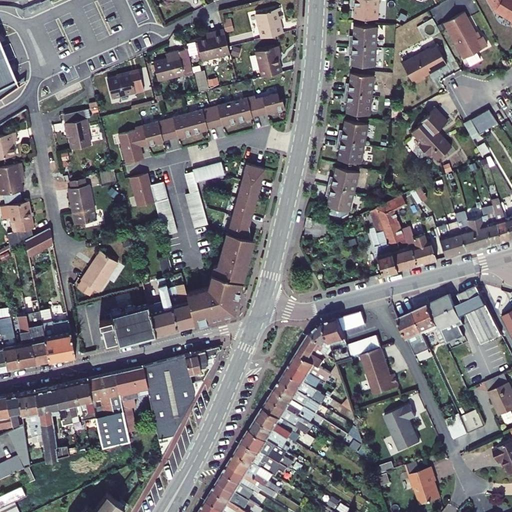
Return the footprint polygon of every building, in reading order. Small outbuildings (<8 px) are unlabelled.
[(379,0),(351,0),(351,7),(355,7),(354,17),(378,18),(379,0)] [(511,22),(511,0),(488,0),(495,11),(511,20),(511,22)] [(28,8),(30,13),(42,8),(40,3),(28,8)] [(255,13),(262,38),(283,32),(279,19),(282,18),(280,7),(255,13)] [(487,45),(482,36),(479,38),(464,11),(444,22),(464,58),(465,57),(469,63),(471,64),(481,58),(477,51),(487,45)] [(349,45),(377,46),(378,26),(353,25),(353,35),(349,34),(349,45)] [(228,46),(224,29),(209,33),(210,36),(203,37),(197,39),(202,60),(230,53),(228,46)] [(0,38),(0,86),(17,78),(0,38)] [(403,62),(414,83),(425,77),(425,75),(447,63),(436,44),(403,62)] [(255,51),(262,76),(281,72),(278,58),(281,57),(278,45),(255,51)] [(377,46),(349,45),(348,55),(352,55),(351,65),(375,66),(377,46)] [(153,62),(158,80),(184,74),(184,73),(192,71),(187,49),(178,51),(170,53),(171,57),(167,58),(153,62)] [(116,73),(117,76),(131,73),(140,71),(139,68),(116,73)] [(207,69),(197,72),(202,89),(212,86),(207,69)] [(107,79),(112,97),(136,91),(144,89),(140,71),(131,73),(117,76),(107,79)] [(345,92),(373,95),(375,75),(351,72),(350,82),(346,82),(345,92)] [(282,99),(279,100),(277,92),(255,98),(259,115),(267,113),(267,114),(285,109),(282,99)] [(373,95),(345,92),(344,102),(347,102),(346,112),(370,115),(373,95)] [(259,115),(255,98),(254,95),(232,101),(237,122),(252,118),(252,117),(259,115)] [(131,105),(132,109),(152,104),(151,101),(131,105)] [(237,122),(232,101),(210,107),(215,126),(222,125),(237,122)] [(215,126),(210,107),(187,113),(193,133),(208,129),(208,128),(215,126)] [(437,159),(452,146),(442,135),(439,135),(436,131),(438,130),(448,120),(436,107),(417,124),(419,125),(411,132),(422,143),(419,145),(429,156),(432,154),(437,159)] [(488,109),(479,114),(488,128),(498,122),(489,109),(488,109)] [(193,133),(187,113),(165,118),(171,138),(178,136),(178,137),(193,133)] [(471,119),(479,133),(488,128),(479,114),(471,119)] [(86,118),(64,122),(66,131),(68,130),(69,136),(72,148),(90,144),(87,127),(88,127),(86,118)] [(171,138),(165,118),(143,124),(148,144),(148,145),(164,141),(163,140),(171,138)] [(338,138),(365,143),(369,123),(345,119),(343,129),(340,128),(338,138)] [(136,129),(135,129),(141,151),(142,151),(141,146),(148,144),(143,124),(135,126),(136,129)] [(126,163),(141,159),(139,152),(141,151),(135,129),(118,133),(126,163)] [(0,157),(16,154),(14,145),(13,140),(15,140),(17,140),(15,132),(0,134),(0,157)] [(365,143),(338,138),(336,148),(340,149),(338,159),(362,163),(365,143)] [(221,161),(214,163),(217,176),(225,174),(222,164),(221,161)] [(20,190),(23,190),(21,182),(20,177),(24,176),(21,162),(0,166),(0,190),(1,194),(3,194),(20,190)] [(265,167),(247,162),(242,180),(259,185),(261,179),(262,179),(265,167)] [(214,163),(207,165),(210,178),(217,176),(214,163)] [(207,165),(199,167),(203,180),(210,178),(207,165)] [(355,191),(360,172),(336,166),(334,176),(330,175),(328,185),(355,191)] [(199,167),(192,168),(193,171),(196,182),(203,180),(199,167)] [(185,173),(190,192),(198,190),(196,182),(193,171),(185,173)] [(154,202),(148,179),(146,180),(144,173),(134,176),(129,177),(138,206),(154,202)] [(69,181),(71,188),(87,185),(85,177),(69,181)] [(151,184),(149,179),(148,179),(154,202),(168,198),(164,180),(163,180),(151,184)] [(259,185),(242,180),(237,197),(256,202),(259,191),(258,190),(259,185)] [(71,188),(68,189),(75,224),(96,219),(89,184),(87,185),(71,188)] [(355,191),(328,185),(326,195),(329,195),(327,205),(351,211),(355,191)] [(428,197),(420,185),(415,188),(423,200),(428,197)] [(423,200),(415,188),(410,190),(418,203),(423,200)] [(22,199),(20,190),(3,194),(5,203),(22,199)] [(190,192),(185,193),(187,200),(200,196),(198,190),(190,192)] [(402,239),(405,237),(395,209),(407,203),(402,194),(380,205),(376,207),(389,243),(394,241),(402,239)] [(200,196),(187,200),(189,207),(202,203),(200,196)] [(256,202),(237,197),(233,214),(250,219),(252,213),(252,214),(256,202)] [(168,198),(154,202),(156,209),(170,205),(168,198)] [(504,218),(500,202),(499,198),(492,200),(493,204),(501,241),(510,238),(504,218)] [(25,240),(33,236),(31,228),(34,227),(29,200),(8,204),(13,231),(7,232),(9,244),(10,247),(13,246),(25,240)] [(204,210),(202,203),(189,207),(191,214),(204,210)] [(501,241),(493,204),(486,206),(488,214),(490,223),(487,224),(491,244),(501,241)] [(171,212),(170,205),(156,209),(158,215),(171,212)] [(389,243),(376,207),(370,210),(375,226),(380,243),(374,245),(383,274),(398,270),(392,250),(389,243)] [(206,217),(204,210),(191,214),(193,220),(206,217)] [(466,210),(456,213),(458,220),(461,231),(465,251),(475,248),(471,234),(468,218),(466,210)] [(171,212),(158,215),(160,222),(173,218),(171,212)] [(250,219),(233,214),(228,232),(251,238),(249,225),(250,219)] [(490,223),(488,214),(484,215),(468,218),(471,234),(475,248),(491,244),(487,224),(490,223)] [(208,223),(206,217),(193,220),(195,227),(208,223)] [(173,218),(160,222),(162,229),(175,225),(173,218)] [(465,251),(461,231),(458,220),(448,223),(451,233),(456,254),(465,251)] [(456,254),(451,233),(448,223),(436,227),(439,237),(446,257),(456,254)] [(177,232),(175,225),(162,229),(163,235),(177,232)] [(380,243),(375,226),(369,228),(374,245),(380,243)] [(54,244),(50,227),(33,236),(25,240),(28,256),(54,244)] [(434,242),(439,240),(436,229),(430,231),(434,242)] [(251,243),(251,238),(228,232),(226,231),(223,244),(218,264),(213,266),(208,286),(198,289),(201,301),(205,301),(209,320),(232,314),(237,293),(240,294),(252,251),(251,243)] [(118,236),(117,243),(133,245),(130,232),(118,236)] [(437,259),(431,240),(426,241),(424,233),(413,237),(415,245),(410,247),(417,265),(437,259)] [(417,265),(410,247),(397,250),(394,241),(389,243),(392,250),(398,270),(417,265)] [(95,288),(99,291),(118,262),(100,250),(81,279),(95,288)] [(90,296),(95,288),(81,279),(76,287),(90,296)] [(168,287),(166,279),(157,281),(162,300),(148,304),(156,334),(179,328),(170,294),(168,287)] [(184,283),(176,285),(178,292),(170,294),(179,328),(195,324),(186,292),(184,283)] [(178,292),(176,285),(168,287),(170,294),(178,292)] [(477,285),(458,293),(469,315),(471,321),(482,343),(502,334),(477,285)] [(201,301),(198,289),(186,292),(195,324),(209,320),(205,301),(201,301)] [(235,313),(240,294),(237,293),(232,314),(235,313)] [(429,304),(446,341),(448,345),(465,336),(460,326),(465,324),(451,294),(429,304)] [(148,304),(148,303),(136,306),(132,303),(126,305),(124,309),(122,310),(118,307),(110,310),(111,312),(104,314),(106,319),(99,321),(106,347),(119,344),(156,334),(148,304)] [(429,304),(413,310),(423,332),(436,326),(437,329),(436,331),(441,343),(446,341),(429,304)] [(0,318),(10,317),(8,307),(0,308),(0,318)] [(362,310),(354,313),(358,325),(366,323),(362,310)] [(423,332),(413,310),(399,317),(416,355),(431,348),(423,332)] [(49,360),(41,322),(39,311),(27,313),(37,362),(49,360)] [(511,311),(502,316),(511,335),(511,311)] [(37,362),(27,313),(17,315),(22,342),(16,344),(20,366),(37,362)] [(351,328),(358,325),(354,313),(346,315),(351,328)] [(338,317),(343,330),(351,328),(346,315),(338,317)] [(16,344),(10,317),(0,318),(0,329),(8,368),(20,366),(16,344)] [(338,317),(324,322),(336,359),(337,362),(346,359),(341,343),(346,341),(343,330),(338,317)] [(76,354),(68,319),(53,322),(52,320),(41,322),(49,360),(76,354)] [(336,359),(324,322),(310,333),(324,342),(320,349),(329,355),(336,359)] [(310,333),(298,352),(320,366),(325,359),(323,357),(324,355),(328,357),(329,355),(320,349),(324,342),(310,333)] [(374,350),(382,347),(378,334),(370,337),(374,350)] [(363,339),(367,352),(374,350),(370,337),(363,339)] [(355,342),(360,355),(360,354),(367,352),(363,339),(355,342)] [(346,359),(352,357),(347,345),(347,343),(346,343),(346,341),(341,343),(346,359)] [(352,357),(360,355),(355,342),(347,345),(352,357)] [(219,346),(186,354),(190,373),(201,370),(201,367),(205,366),(210,369),(220,349),(219,346)] [(391,375),(382,347),(374,350),(367,352),(360,354),(374,394),(399,386),(395,373),(391,375)] [(298,352),(293,361),(315,375),(319,377),(326,382),(329,377),(324,373),(326,370),(320,366),(298,352)] [(186,354),(143,365),(149,393),(163,452),(173,436),(195,396),(192,382),(190,373),(186,354)] [(293,361),(287,370),(318,390),(319,390),(322,385),(317,382),(313,379),(315,375),(293,361)] [(149,393),(143,365),(115,372),(128,432),(134,430),(136,430),(131,406),(136,405),(134,396),(149,393)] [(338,366),(332,374),(343,381),(338,366)] [(318,390),(287,370),(282,379),(313,399),(318,390)] [(128,432),(115,372),(88,378),(97,418),(98,425),(103,447),(129,441),(128,432)] [(505,373),(485,381),(489,391),(509,382),(505,373)] [(82,413),(84,421),(97,418),(88,378),(75,381),(82,413)] [(313,399),(282,379),(276,388),(316,413),(321,404),(319,402),(313,399)] [(192,382),(195,396),(204,380),(192,382)] [(65,383),(73,422),(79,421),(77,414),(82,413),(75,381),(65,383)] [(511,388),(509,382),(489,391),(500,415),(502,414),(505,422),(508,423),(511,421),(511,413),(510,410),(511,409),(511,388)] [(63,425),(73,422),(65,383),(54,386),(59,410),(63,425)] [(59,410),(54,386),(35,390),(39,412),(43,440),(46,461),(57,458),(69,455),(67,445),(56,447),(53,428),(54,428),(52,411),(59,410)] [(276,388),(271,397),(301,416),(310,422),(316,413),(276,388)] [(22,411),(22,415),(28,414),(32,436),(33,436),(34,442),(43,440),(39,412),(35,390),(19,393),(22,411)] [(313,399),(319,402),(324,393),(321,391),(319,390),(318,390),(313,399)] [(17,412),(22,411),(19,393),(6,395),(13,426),(13,428),(20,425),(17,412)] [(0,428),(13,426),(6,395),(0,396),(0,428)] [(299,421),(301,416),(271,397),(265,406),(299,427),(308,433),(311,428),(299,421)] [(416,416),(410,404),(404,407),(403,406),(384,415),(395,438),(394,439),(399,449),(400,450),(419,442),(409,419),(416,416)] [(265,406),(258,418),(289,437),(296,441),(300,435),(296,432),(299,427),(265,406)] [(463,419),(469,433),(477,429),(471,415),(463,419)] [(86,427),(98,425),(97,418),(84,421),(86,427)] [(258,418),(251,429),(287,451),(290,447),(285,444),(289,437),(258,418)] [(448,426),(454,439),(469,433),(463,419),(448,426)] [(7,431),(10,437),(25,431),(24,423),(20,425),(13,428),(7,431)] [(349,434),(363,443),(358,427),(355,425),(349,434)] [(287,451),(251,429),(244,440),(280,462),(290,468),(294,461),(284,456),(287,451)] [(134,430),(128,432),(129,441),(131,450),(138,448),(134,430)] [(10,437),(13,444),(26,438),(25,431),(10,437)] [(13,444),(16,450),(27,445),(26,438),(13,444)] [(244,440),(237,451),(273,473),(280,462),(244,440)] [(511,440),(493,449),(499,462),(503,460),(511,477),(511,476),(511,440)] [(16,450),(18,454),(25,467),(29,466),(30,465),(27,445),(16,450)] [(273,473),(237,451),(231,462),(248,473),(275,490),(278,492),(281,488),(271,482),(272,481),(269,479),(273,473)] [(25,467),(18,454),(12,457),(18,470),(23,468),(25,467)] [(12,473),(18,470),(12,457),(6,460),(12,473)] [(0,462),(0,464),(5,476),(12,473),(6,460),(0,462)] [(421,470),(417,460),(405,464),(417,498),(418,497),(421,504),(441,498),(435,481),(437,480),(432,466),(421,470)] [(231,462),(225,471),(243,482),(255,490),(259,493),(261,488),(272,495),(275,490),(248,473),(231,462)] [(23,468),(29,482),(35,479),(29,466),(25,467),(23,468)] [(225,471),(219,481),(237,491),(249,499),(255,490),(243,482),(225,471)] [(219,481),(214,490),(231,501),(242,507),(244,503),(252,508),(255,503),(249,499),(237,491),(219,481)] [(26,495),(21,485),(0,495),(0,511),(19,511),(14,501),(26,495)] [(214,490),(208,499),(226,510),(228,511),(236,511),(237,511),(239,511),(249,511),(242,507),(231,501),(214,490)] [(94,510),(87,504),(80,511),(119,511),(125,505),(107,492),(94,510)] [(208,499),(202,508),(207,511),(228,511),(226,510),(208,499)]
